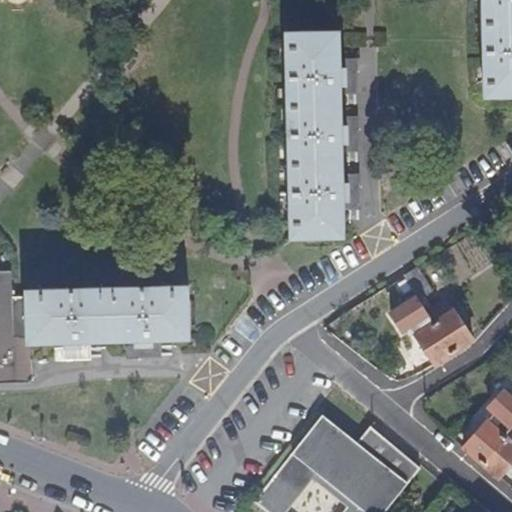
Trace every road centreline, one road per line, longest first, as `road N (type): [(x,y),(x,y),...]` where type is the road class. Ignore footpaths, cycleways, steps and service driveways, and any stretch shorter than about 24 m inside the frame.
road 1 (residential): [(511,175),(283,320)]
road 2 (residential): [(283,320),(140,505)]
road 3 (residential): [(511,303),(476,357),(383,407)]
road 4 (residential): [(383,407),(507,511)]
road 5 (residential): [(0,448),(140,505)]
road 6 (residential): [(283,320),(383,407)]
